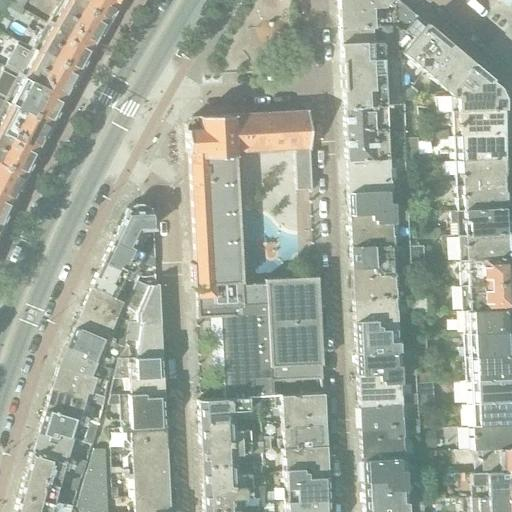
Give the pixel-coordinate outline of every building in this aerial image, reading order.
[(0,0),(0,20),(10,3),(11,0),(0,0)] [(24,0),(11,0),(10,3),(21,10),(26,1),(24,0)] [(61,0),(47,24),(33,48),(76,73),(82,62),(79,60),(86,46),(94,33),(97,35),(104,24),(64,0),(61,0)] [(64,0),(104,24),(111,11),(108,10),(113,0),(64,0)] [(379,27),(389,26),(387,0),(335,0),(337,29),(370,27),(379,27)] [(365,129),(385,128),(384,113),(383,106),(390,106),(398,106),(396,59),(397,58),(397,54),(401,53),(424,25),(394,0),(387,0),(389,26),(379,27),(380,42),(371,42),(338,43),(343,138),(365,136),(365,129)] [(10,3),(0,20),(0,33),(2,35),(10,19),(16,22),(23,11),(21,10),(10,3)] [(421,73),(445,43),(424,25),(401,53),(400,55),(421,73)] [(371,42),(370,27),(337,29),(338,43),(371,42)] [(3,68),(0,74),(0,99),(10,105),(49,124),(55,112),(51,111),(56,102),(58,98),(60,95),(66,84),(69,85),(76,73),(33,48),(18,40),(3,68)] [(421,73),(444,92),(469,64),(445,43),(421,73)] [(450,115),(503,113),(501,110),(501,100),(502,100),(503,98),(498,88),(498,87),(496,87),(495,88),(488,81),(489,80),(469,64),(444,92),(449,96),(450,112),(450,115)] [(407,84),(401,84),(402,100),(410,87),(407,84)] [(410,87),(402,100),(411,99),(416,99),(416,98),(415,91),(410,87)] [(0,99),(0,167),(21,178),(28,164),(25,163),(32,149),(39,135),(42,137),(49,124),(10,105),(0,99)] [(191,118),(183,126),(185,154),(187,154),(193,266),(191,266),(191,265),(189,265),(190,288),(192,288),(192,287),(194,287),(195,319),(218,318),(222,400),(253,399),(258,399),(265,398),(270,398),(269,382),(319,380),(314,278),(263,281),(263,286),(239,287),(233,154),(292,151),(294,191),(309,191),(305,112),(289,112),(211,117),(211,127),(203,127),(202,117),(191,118)] [(455,137),(501,135),(501,124),(503,121),(503,113),(450,115),(451,136),(455,136),(455,137)] [(365,129),(365,136),(343,138),(344,160),(386,157),(385,128),(365,129)] [(455,137),(456,162),(502,160),(502,150),(504,146),(504,138),(501,135),(455,137)] [(387,183),(386,157),(344,160),(345,189),(405,186),(405,178),(396,179),(396,182),(387,183)] [(456,162),(458,186),(503,185),(502,175),(504,171),(504,163),(502,160),(456,162)] [(0,221),(3,215),(0,213),(4,205),(5,202),(8,197),(12,188),(15,190),(21,178),(0,167),(0,221)] [(459,211),(504,209),(506,205),(505,197),(503,194),(503,185),(458,186),(459,211)] [(376,218),(389,217),(388,192),(405,191),(405,186),(345,189),(346,210),(367,209),(368,215),(376,214),(376,218)] [(115,233),(111,241),(132,250),(136,239),(141,230),(151,230),(151,220),(149,214),(145,209),(140,206),(133,207),(128,209),(124,214),(115,233)] [(406,212),(406,207),(397,207),(397,218),(406,212)] [(346,210),(348,242),(390,240),(389,222),(389,217),(376,218),(376,214),(368,215),(367,209),(346,210)] [(460,235),(505,234),(507,230),(507,222),(504,219),(504,209),(459,211),(460,235)] [(460,235),(461,261),(506,259),(508,255),(508,247),(506,244),(505,234),(460,235)] [(378,273),(392,272),(391,245),(390,240),(348,242),(349,264),(370,263),(370,269),(378,269),(378,273)] [(111,241),(100,264),(110,267),(111,263),(140,276),(141,273),(137,271),(139,265),(135,263),(140,253),(132,250),(111,241)] [(423,263),(422,247),(409,248),(410,264),(423,263)] [(153,269),(153,260),(144,256),(142,264),(153,269)] [(461,261),(463,286),(508,284),(508,282),(509,279),(509,274),(507,270),(506,259),(461,261)] [(409,274),(408,261),(400,261),(401,274),(409,274)] [(100,264),(88,289),(89,289),(124,304),(127,299),(113,292),(118,282),(124,284),(129,274),(138,277),(139,278),(140,276),(111,263),(110,267),(100,264)] [(351,296),(393,293),(392,276),(392,272),(378,273),(378,269),(370,269),(370,263),(349,264),(351,296)] [(421,288),(421,280),(410,280),(411,289),(421,288)] [(121,320),(121,324),(156,322),(154,286),(145,286),(136,281),(135,281),(127,299),(124,304),(121,311),(129,317),(126,322),(121,320)] [(464,311),(509,310),(508,298),(510,295),(510,289),(508,286),(508,284),(463,286),(464,311)] [(89,289),(81,308),(93,312),(95,307),(118,317),(121,311),(124,304),(89,289)] [(351,296),(352,318),(372,317),(373,322),(380,322),(381,326),(395,326),(393,298),(393,293),(351,296)] [(81,308),(73,327),(110,342),(111,338),(109,337),(116,319),(118,319),(118,317),(95,307),(93,312),(81,308)] [(465,335),(510,333),(510,324),(511,320),(511,313),(509,310),(464,311),(465,335)] [(353,351),(401,349),(401,343),(396,343),(395,329),(395,326),(381,326),(380,322),(373,322),(372,317),(352,318),(353,351)] [(116,344),(113,349),(118,352),(115,357),(129,355),(127,347),(124,344),(124,340),(135,341),(133,355),(157,354),(157,342),(156,333),(156,322),(121,324),(119,334),(116,344)] [(68,339),(66,344),(79,350),(78,353),(91,359),(95,361),(97,355),(102,357),(106,347),(113,349),(116,344),(110,342),(73,327),(72,329),(68,339)] [(465,335),(466,358),(511,356),(511,347),(511,345),(511,335),(510,333),(465,335)] [(424,359),(424,337),(415,337),(415,359),(424,359)] [(66,344),(56,368),(107,380),(110,368),(106,366),(108,360),(102,357),(97,355),(95,361),(91,359),(78,353),(79,350),(66,344)] [(383,381),(398,381),(397,372),(401,372),(401,364),(397,364),(396,351),(401,351),(401,349),(353,351),(355,373),(375,372),(376,378),(383,378),(383,381)] [(115,362),(114,368),(125,368),(126,379),(159,377),(157,354),(133,355),(129,355),(115,357),(118,359),(115,362)] [(466,358),(467,381),(511,379),(511,357),(511,356),(466,358)] [(414,377),(414,366),(406,367),(407,377),(414,377)] [(56,368),(50,388),(65,392),(64,395),(82,401),(101,406),(103,398),(88,393),(92,383),(96,384),(97,380),(107,383),(107,382),(107,380),(56,368)] [(355,373),(356,404),(416,401),(415,395),(398,396),(398,382),(398,381),(383,381),(383,378),(376,378),(375,372),(355,373)] [(429,383),(428,374),(416,375),(417,385),(429,383)] [(126,391),(120,392),(121,395),(141,394),(141,400),(160,398),(159,394),(159,389),(159,377),(126,379),(126,391)] [(469,404),(511,402),(511,379),(467,381),(469,404)] [(50,388),(43,411),(83,422),(88,424),(96,426),(97,420),(85,416),(85,418),(82,418),(84,413),(83,412),(85,405),(81,404),(82,401),(64,395),(65,392),(50,388)] [(108,397),(106,406),(117,405),(118,421),(118,429),(161,427),(161,419),(160,398),(141,400),(141,394),(121,395),(121,396),(108,397)] [(296,419),(321,417),(320,395),(274,398),(274,407),(278,407),(278,426),(296,425),(296,419)] [(200,401),(196,401),(197,423),(231,422),(231,411),(259,409),(258,399),(253,399),(222,400),(200,401)] [(356,404),(357,426),(378,425),(378,431),(386,430),(386,434),(400,433),(399,406),(416,405),(416,401),(356,404)] [(511,402),(469,404),(470,427),(511,425),(511,402)] [(43,411),(36,433),(52,437),(52,434),(70,439),(73,431),(75,432),(77,426),(82,427),(83,422),(43,411)] [(322,446),(321,417),(296,419),(296,425),(278,426),(279,438),(275,438),(276,449),(280,449),(322,446)] [(418,437),(417,428),(417,421),(407,422),(408,438),(418,437)] [(231,422),(197,423),(198,446),(260,443),(260,438),(260,435),(248,436),(248,431),(232,432),(231,422)] [(90,446),(96,426),(88,424),(82,443),(90,446)] [(359,458),(402,456),(401,437),(400,433),(386,434),(386,430),(378,431),(378,425),(357,426),(359,458)] [(471,451),(511,448),(511,425),(470,427),(471,451)] [(161,427),(118,429),(118,433),(126,432),(127,449),(143,448),(143,453),(162,452),(161,427)] [(36,433),(30,453),(83,467),(84,462),(73,458),(72,461),(69,460),(72,448),(69,443),(70,439),(52,434),(52,437),(36,433)] [(433,433),(420,434),(421,450),(434,449),(433,433)] [(269,438),(260,438),(260,443),(261,450),(269,450),(269,438)] [(260,443),(198,446),(199,469),(234,467),(233,456),(249,455),(261,454),(261,450),(260,443)] [(324,479),(322,446),(280,449),(281,473),(298,472),(299,476),(306,476),(307,480),(324,479)] [(109,468),(109,474),(121,474),(163,471),(162,452),(143,453),(143,448),(127,449),(129,473),(126,473),(125,469),(120,469),(118,469),(117,468),(109,468)] [(472,473),(511,471),(511,448),(471,451),(463,451),(464,461),(471,461),(472,473)] [(91,450),(75,508),(76,511),(105,511),(105,500),(105,489),(103,450),(91,450)] [(29,453),(23,475),(40,478),(39,481),(56,486),(57,483),(62,480),(65,469),(68,469),(67,472),(81,475),(83,467),(30,453),(29,453)] [(389,488),(403,488),(402,459),(402,456),(359,458),(360,480),(381,479),(381,484),(389,483),(389,488)] [(234,467),(199,469),(200,490),(250,488),(250,477),(250,475),(234,476),(234,467)] [(420,480),(419,469),(411,469),(413,484),(420,480)] [(163,471),(121,474),(121,478),(125,478),(129,479),(130,498),(145,497),(146,493),(164,491),(163,471)] [(478,497),(478,498),(511,495),(511,471),(472,473),(471,473),(467,473),(468,485),(468,498),(478,497)] [(325,501),(324,479),(307,480),(306,476),(299,476),(298,472),(281,473),(282,502),(325,501)] [(23,475),(17,497),(69,511),(71,507),(60,504),(56,503),(58,496),(55,490),(56,486),(39,481),(40,478),(23,475)] [(75,492),(79,479),(71,480),(69,489),(75,492)] [(360,480),(361,511),(375,511),(404,511),(403,490),(403,488),(389,488),(389,483),(381,484),(381,479),(360,480)] [(272,503),(271,486),(267,487),(262,487),(263,503),(272,503)] [(110,488),(105,489),(105,500),(117,499),(117,498),(117,488),(110,488)] [(250,488),(200,490),(201,511),(236,509),(235,500),(251,499),(250,488)] [(165,511),(164,491),(146,493),(145,497),(130,498),(130,511),(165,511)] [(511,511),(511,495),(478,498),(479,510),(472,510),(469,510),(469,511),(511,511)] [(17,497),(12,511),(69,511),(17,497)] [(325,511),(325,501),(282,502),(282,511),(325,511)] [(417,511),(424,511),(424,502),(416,502),(416,511),(417,511)]
